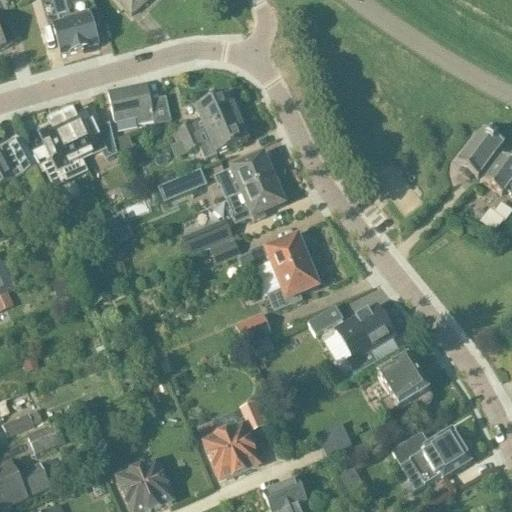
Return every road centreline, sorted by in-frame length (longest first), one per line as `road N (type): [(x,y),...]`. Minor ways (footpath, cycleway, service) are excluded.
road 1 (residential): [(511,449),(464,357),(338,204),(252,55)]
road 2 (residential): [(0,107),(198,52),(252,55)]
road 3 (unclassified): [(511,95),(351,0)]
